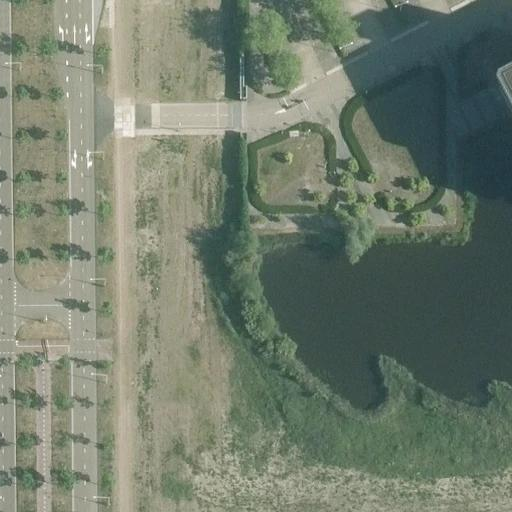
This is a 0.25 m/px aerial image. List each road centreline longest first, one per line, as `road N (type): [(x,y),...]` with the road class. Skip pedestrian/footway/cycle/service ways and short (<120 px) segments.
road 1 (secondary): [(84,307),(78,0)]
road 2 (secondary): [(1,0),(3,306)]
road 3 (secondary): [(3,306),(4,511)]
road 4 (secondary): [(85,511),(84,307)]
